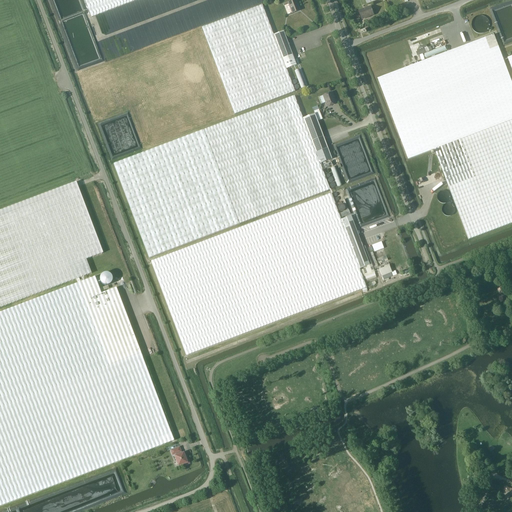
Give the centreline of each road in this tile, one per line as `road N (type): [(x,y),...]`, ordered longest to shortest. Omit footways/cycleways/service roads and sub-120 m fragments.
road 1 (residential): [(141,511),(201,488),(211,458),(36,0)]
road 2 (residential): [(422,243),(347,46)]
road 3 (residential): [(347,46),(471,0)]
